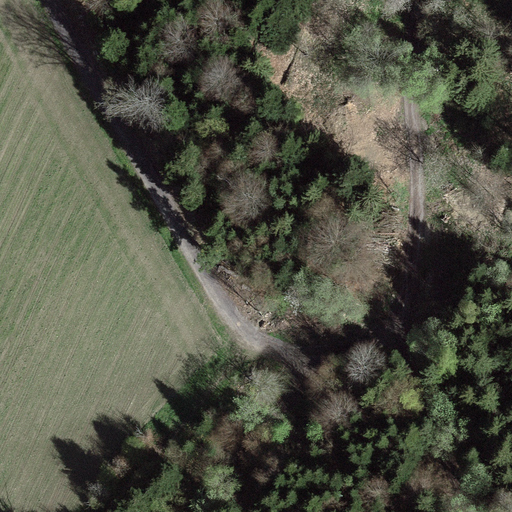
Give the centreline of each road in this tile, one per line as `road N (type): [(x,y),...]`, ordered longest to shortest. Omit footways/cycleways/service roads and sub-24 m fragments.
road 1 (track): [(414,0),(416,213),(405,297),(388,326),(477,511)]
road 2 (track): [(57,0),(233,319),(266,346),(305,352)]
